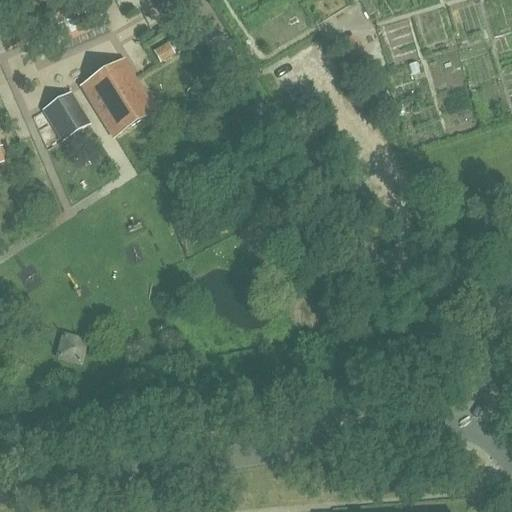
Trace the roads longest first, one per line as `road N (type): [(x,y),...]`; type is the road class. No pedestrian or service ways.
road 1 (unclassified): [(493,301),(347,240),(188,0)]
road 2 (tertiary): [(165,466),(476,418)]
road 3 (tertiary): [(0,492),(165,466)]
